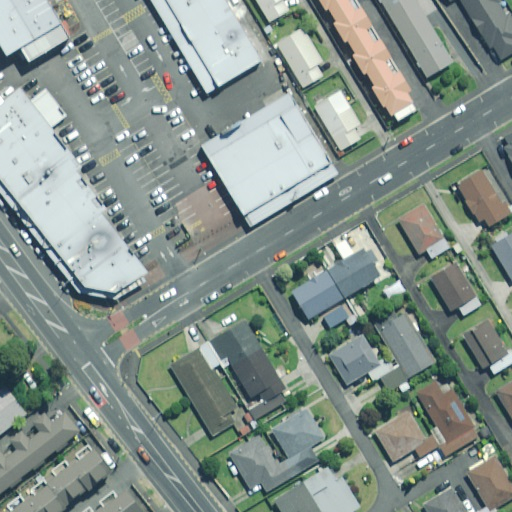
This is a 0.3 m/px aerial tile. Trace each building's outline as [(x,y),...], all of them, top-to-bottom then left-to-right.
[(0,0),(0,170),(84,284),(116,293),(151,272),(55,127),(73,115),(51,83),(34,95),(24,82),(5,96),(0,90),(0,37),(8,49),(19,40),(31,59),(74,32),(54,0),(0,0)] [(222,0),(149,0),(208,96),(261,63),(222,0)] [(283,0),(254,0),(269,24),(288,12),(281,1),(283,0)] [(409,90),(355,0),(317,0),(324,12),(328,10),(335,23),(332,24),(344,43),(346,42),(354,55),(351,56),(363,75),(366,74),(373,87),(371,88),(388,118),(392,115),(397,122),(415,111),(405,93),(409,90)] [(452,63),(413,0),(378,0),(426,79),(452,63)] [(447,0),(449,3),(454,0),(458,0),(489,49),(492,48),(500,61),(511,54),(511,22),(498,0),(447,0)] [(315,66),(321,62),(302,29),(276,44),(302,89),(322,78),(315,66)] [(360,126),(340,92),(314,108),(340,152),(360,140),(354,129),(360,126)] [(289,95),(199,149),(242,219),(331,165),(289,95)] [(511,134),(504,139),(508,146),(503,149),(511,163),(511,134)] [(511,215),(484,170),(456,187),(478,223),(483,220),(488,228),(511,215)] [(450,248),(423,205),(397,221),(419,255),(425,251),(431,260),(450,248)] [(324,272),(342,301),(379,279),(376,274),(387,267),(365,229),(346,240),(344,237),(332,243),(343,260),(324,272)] [(511,234),(490,248),(511,281),(511,234)] [(481,306),(456,264),(431,280),(450,313),(456,309),(462,318),(481,306)] [(342,301),(324,272),(319,275),(316,270),(306,275),(309,281),(291,292),(309,320),(342,301)] [(364,304),(354,309),(359,318),(369,313),(364,304)] [(349,318),(342,306),(322,318),(329,330),(345,320),(350,327),(359,321),(354,314),(349,318)] [(413,376),(435,363),(406,314),(377,331),(393,357),(406,380),(413,376)] [(286,391),(246,321),(210,342),(224,368),(230,365),(250,400),(244,403),(254,421),(281,406),(276,396),(286,391)] [(506,352),(488,322),(471,332),(476,340),(467,346),(482,371),(489,367),(494,375),(511,364),(511,354),(510,350),(506,352)] [(406,380),(393,357),(380,365),(363,335),(328,356),(346,387),(367,374),(373,383),(379,379),(387,392),(396,386),(401,395),(411,389),(406,380)] [(229,413),(237,409),(213,369),(220,365),(208,344),(170,366),(212,438),(235,424),(229,413)] [(430,433),(445,458),(448,456),(449,455),(479,437),(452,391),(444,377),(416,394),(436,429),(434,430),(430,432),(430,433)] [(511,382),(495,392),(511,421),(511,382)] [(0,435),(26,415),(4,388),(0,390),(0,435)] [(307,407),(264,432),(270,442),(276,438),(288,458),(278,465),(259,434),(227,453),(250,490),(260,484),(266,493),(318,462),(309,448),(326,438),(307,407)] [(427,434),(424,436),(410,412),(374,433),(392,464),(414,451),(419,459),(427,454),(433,464),(445,458),(430,433),(427,434)] [(0,495),(80,433),(64,413),(51,423),(44,414),(31,424),(38,432),(28,441),(21,432),(9,442),(16,451),(5,459),(0,452),(0,495)] [(59,511),(110,471),(89,444),(66,462),(64,460),(49,473),(51,475),(43,481),(43,480),(28,492),(29,493),(22,499),(19,495),(4,507),(8,511),(59,511)] [(479,511),(463,511),(452,492),(424,508),(426,511),(496,511),(495,508),(511,497),(511,487),(494,458),(466,474),(486,508),(479,511)] [(353,511),(360,508),(340,477),(336,479),(329,467),(302,484),(273,501),(280,511),(353,511)] [(143,511),(126,489),(116,497),(112,492),(98,502),(102,508),(96,511),(91,511),(88,507),(82,511),(143,511)]
